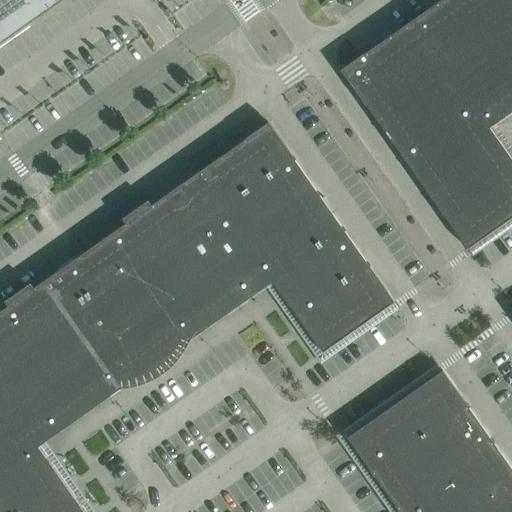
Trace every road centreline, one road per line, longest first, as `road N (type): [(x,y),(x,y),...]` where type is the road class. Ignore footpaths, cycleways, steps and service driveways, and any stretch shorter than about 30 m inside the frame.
road 1 (unclassified): [(172,511),(511,271)]
road 2 (unclassified): [(253,0),(0,178)]
